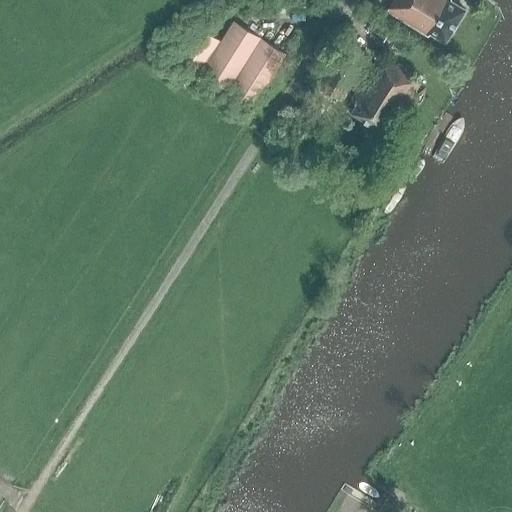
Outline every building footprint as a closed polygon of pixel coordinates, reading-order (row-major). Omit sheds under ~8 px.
[(444,43),(464,10),(449,1),(450,0),(393,0),(386,11),(427,37),(430,33),(444,43)] [(254,108),(288,56),(233,21),(222,37),(199,73),(254,108)] [(179,59),(199,73),(222,37),(204,25),(179,59)] [(340,98),(367,57),(346,44),(319,85),(340,98)] [(401,110),(418,83),(404,74),(405,72),(378,55),(351,99),(355,102),(348,112),(382,133),(396,109),(401,110)]
